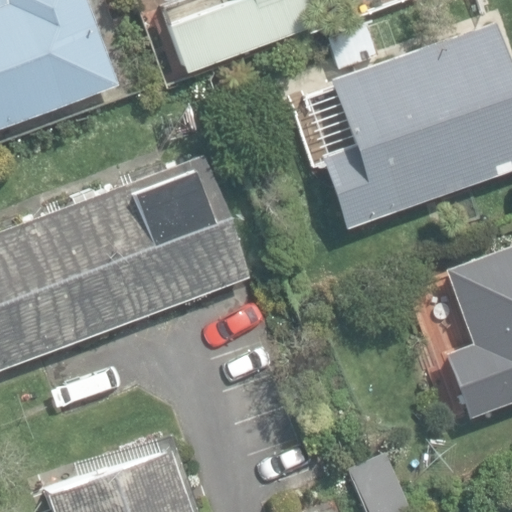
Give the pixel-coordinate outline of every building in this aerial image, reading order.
[(0,1),(0,124),(112,84),(81,0),(2,0),(3,0),(0,1)] [(204,0),(160,18),(182,72),(274,36),(262,3),(268,0),(204,0)] [(312,154),(338,227),(511,168),(511,70),(505,74),(486,18),(320,77),(344,143),(312,154)] [(334,66),(374,53),(363,22),(324,36),(334,66)] [(0,225),(0,367),(243,275),(196,151),(0,225)] [(435,350),(458,417),(511,397),(511,239),(437,267),(462,340),(435,350)] [(36,488),(44,511),(184,511),(159,443),(36,488)] [(374,450),(344,460),(361,511),(393,511),(395,511),(374,450)]
